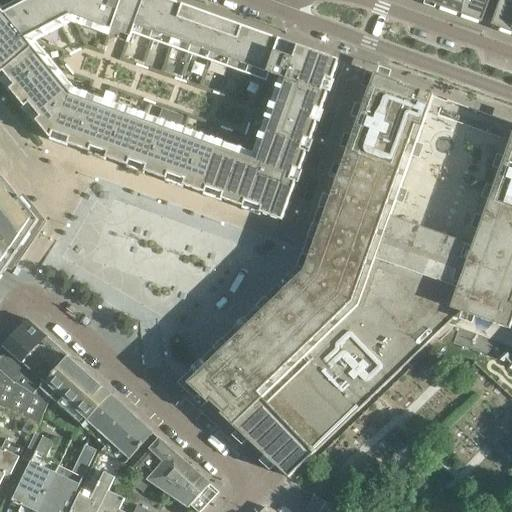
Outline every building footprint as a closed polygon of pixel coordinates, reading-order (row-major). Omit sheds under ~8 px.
[(0,277),(11,262),(140,339),(262,453),(263,452),(288,477),(446,323),(511,347),(511,123),(345,64),(167,0),(7,0),(0,4),(0,277)] [(459,14),(464,0),(440,0),(438,7),(459,14)] [(489,3),(490,0),(464,0),(459,14),(482,22),(489,3)] [(511,33),(511,0),(500,0),(491,26),(511,33)] [(43,384),(68,357),(28,321),(25,324),(23,321),(14,331),(17,333),(4,347),(5,348),(26,368),(43,384)] [(5,348),(0,353),(0,369),(14,382),(34,394),(39,389),(43,384),(26,368),(5,348)] [(82,428),(111,396),(68,357),(43,384),(39,389),(82,428)] [(0,369),(0,415),(1,416),(5,407),(38,425),(50,400),(34,394),(14,382),(0,369)] [(152,433),(111,396),(82,428),(102,446),(99,453),(121,463),(123,464),(152,433)] [(35,511),(58,466),(44,460),(57,433),(39,425),(22,460),(29,464),(12,500),(22,505),(18,511),(35,511)] [(0,482),(5,473),(10,475),(18,458),(19,457),(23,448),(5,439),(0,450),(0,449),(0,482)] [(146,481),(173,452),(159,439),(131,470),(146,481)] [(72,473),(58,466),(35,511),(65,511),(95,451),(85,447),(72,473)] [(186,510),(209,487),(173,452),(146,481),(186,510)] [(97,511),(107,492),(113,478),(103,473),(95,489),(85,485),(82,488),(79,494),(70,511),(97,511)] [(209,487),(186,510),(189,511),(203,511),(219,497),(209,487)] [(123,500),(107,492),(97,511),(148,511),(138,506),(134,511),(119,511),(118,511),(123,500)] [(335,511),(338,509),(315,497),(306,511),(272,511),(265,508),(261,511),(335,511)]
